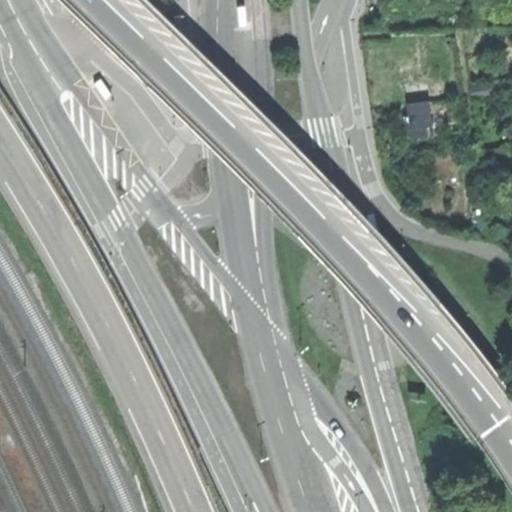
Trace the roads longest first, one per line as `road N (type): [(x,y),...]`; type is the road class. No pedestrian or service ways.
road 1 (trunk): [(511,466),(382,299),(87,0)]
road 2 (secondary): [(416,511),(352,270),(298,0)]
road 3 (secondary): [(37,49),(56,112),(265,511)]
road 4 (trunk): [(0,137),(83,277),(192,511)]
road 5 (secondary): [(390,511),(347,435),(256,327)]
road 6 (secondary): [(174,218),(87,97),(37,49)]
road 7 (secondary): [(256,327),(311,511)]
road 8 (secondary): [(216,0),(229,187)]
road 9 (secondary): [(229,187),(256,327)]
road 10 (secondary): [(256,327),(174,218)]
road 11 (unclassified): [(183,2),(65,26)]
